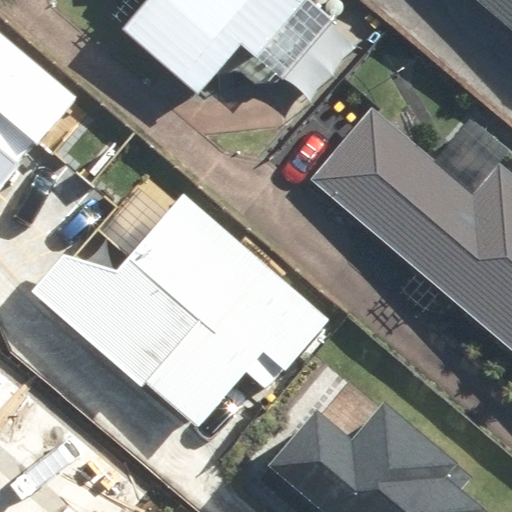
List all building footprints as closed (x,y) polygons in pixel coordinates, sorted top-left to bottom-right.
[(150,0),(120,35),(196,99),(238,49),(251,61),(302,0),(150,0)] [(511,0),(471,0),(511,34),(511,0)] [(0,190),(79,95),(0,30),(0,190)] [(309,183),(511,354),(511,179),(498,167),(472,198),(369,110),(309,183)] [(146,380),(199,426),(245,372),(265,388),(328,319),(249,258),(184,192),(115,272),(62,256),(31,291),(141,386),(146,380)] [(487,511),(460,489),(472,474),(384,401),(352,439),(316,409),(268,467),(322,511),(487,511)]
